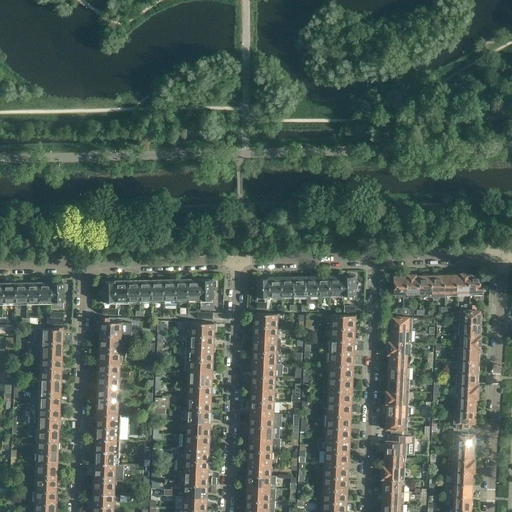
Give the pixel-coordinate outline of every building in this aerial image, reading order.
[(470,295),(469,275),(469,273),(461,274),(461,275),(457,275),(457,295),(470,295)] [(420,296),(420,276),(416,276),(416,274),(408,275),(408,276),(408,296),(420,296)] [(432,296),(432,276),(428,276),(427,274),(422,274),(421,276),(420,276),(420,296),(432,296)] [(445,296),(444,275),(440,275),(439,274),(435,274),(434,276),(432,276),(432,296),(445,296)] [(457,295),(457,275),(456,275),(455,274),(450,274),(449,275),(444,275),(445,296),(457,295)] [(484,274),(469,275),(470,295),(483,295),(483,281),(485,281),(484,274)] [(342,295),(342,276),(341,276),(340,275),(336,275),(335,277),(334,277),(334,276),(330,276),(330,277),(330,295),(342,295)] [(342,276),(342,295),(342,300),(355,300),(355,295),(354,276),(353,276),(352,275),(348,275),(347,276),(346,276),(342,276)] [(294,296),(293,277),(290,277),(290,278),(289,278),(288,276),(284,277),(283,278),(282,278),(282,297),(294,296)] [(295,277),(294,278),(294,296),(306,296),(306,276),(302,277),(301,277),(300,276),(296,276),(295,277)] [(306,276),(306,296),(307,296),(307,303),(318,303),(318,296),(318,277),(317,277),(316,276),(312,276),(311,277),(310,277),(310,276),(306,276)] [(318,277),(318,296),(330,295),(330,277),(329,277),(328,276),(324,276),(323,277),(322,277),(322,276),(318,276),(318,277)] [(408,276),(393,277),(393,283),(395,283),(395,297),(403,296),(403,305),(404,305),(404,309),(397,308),(396,314),(404,315),(408,315),(409,309),(408,309),(408,296),(408,276)] [(257,302),(257,309),(258,309),(267,309),(270,309),(270,299),(270,297),(270,278),(270,277),(266,277),(266,278),(265,278),(264,277),(260,277),(259,278),(258,278),(258,297),(265,297),(265,302),(257,302)] [(271,278),(270,278),(270,297),(282,297),(282,278),(282,277),(278,277),(278,278),(277,278),(276,277),(272,277),(271,278)] [(200,280),(200,298),(200,300),(201,300),(213,299),(213,288),(217,287),(216,281),(212,281),(212,279),(200,280)] [(164,301),(164,280),(152,281),(153,301),(164,301)] [(176,280),(164,280),(164,301),(164,306),(176,305),(176,300),(176,280)] [(188,300),(188,280),(176,280),(176,300),(188,300)] [(200,298),(200,280),(188,280),(188,300),(200,300),(200,298)] [(129,301),(128,281),(116,282),(117,298),(116,302),(129,301)] [(140,301),(140,281),(128,281),(129,301),(140,301)] [(153,301),(152,281),(140,281),(140,301),(153,301)] [(117,298),(116,282),(104,282),(104,302),(116,302),(117,298)] [(38,303),(38,283),(26,284),(26,304),(38,303)] [(50,303),(49,283),(38,283),(38,303),(50,303)] [(50,283),(49,283),(50,303),(50,309),(62,308),(62,303),(62,291),(65,291),(65,284),(62,284),(62,283),(50,283)] [(14,304),(13,284),(1,284),(2,304),(14,304)] [(26,304),(26,284),(13,284),(14,304),(26,304)] [(474,306),(474,304),(470,304),(465,304),(465,305),(464,310),(461,309),(460,309),(460,322),(480,323),(480,319),(482,318),(482,313),(480,312),(480,311),(476,310),(476,306),(474,306)] [(255,326),(283,327),(284,314),(278,314),(255,313),(255,318),(255,325),(255,326)] [(331,339),(331,340),(355,341),(355,330),(355,328),(355,326),(356,326),(356,315),(332,314),(331,327),(331,339)] [(392,325),(391,329),(396,329),(412,330),(412,317),(392,316),(392,318),(390,319),(390,324),(392,325)] [(102,317),(101,334),(122,335),(122,322),(110,321),(110,317),(102,317)] [(187,322),(186,334),(214,336),(215,323),(187,322)] [(480,325),(480,323),(460,322),(459,335),(463,335),(479,336),(479,332),(481,331),(481,326),(480,325)] [(254,337),(254,338),(282,339),(283,327),(255,326),(254,337)] [(41,328),(41,341),(47,341),(47,346),(51,346),(51,342),(55,341),(55,347),(61,347),(61,341),(63,341),(63,336),(62,335),(62,327),(54,327),(54,329),(41,328)] [(411,342),(412,330),(396,329),(391,329),(391,330),(390,331),(390,336),(391,337),(391,341),(411,342)] [(99,340),(99,345),(100,345),(100,351),(106,351),(107,347),(111,347),(111,351),(115,351),(115,347),(121,347),(121,348),(126,348),(127,335),(122,335),(101,334),(101,340),(99,340)] [(214,348),(214,336),(186,334),(186,347),(214,348)] [(481,336),(479,336),(463,335),(459,335),(459,347),(465,348),(479,348),(479,344),(481,344),(481,336)] [(254,350),(282,351),(281,351),(281,339),(282,339),(254,338),(254,350)] [(330,352),(330,363),(354,365),(354,356),(354,355),(354,352),(354,350),(355,341),(331,340),(330,351),(330,352)] [(61,348),(61,347),(55,347),(55,341),(51,342),(51,346),(47,346),(47,341),(41,341),(35,341),(35,358),(40,358),(61,359),(61,353),(62,353),(63,348),(61,348)] [(411,342),(391,341),(389,341),(389,349),(390,349),(390,354),(411,355),(411,342)] [(126,348),(121,348),(121,347),(115,347),(115,351),(111,351),(111,347),(107,347),(106,351),(100,351),(100,353),(99,353),(98,358),(100,358),(100,364),(121,364),(121,365),(125,365),(126,348)] [(213,360),(214,348),(186,347),(185,359),(213,360)] [(478,353),(479,348),(465,348),(459,347),(458,360),(478,361),(478,360),(480,360),(480,353),(478,353)] [(254,350),(253,362),(276,363),(281,363),(282,351),(254,350)] [(410,367),(411,355),(390,354),(390,359),(388,359),(388,366),(410,367)] [(61,360),(61,359),(40,358),(39,378),(60,379),(60,378),(61,378),(62,360),(61,360)] [(213,372),(213,360),(185,359),(185,371),(190,371),(213,372)] [(478,366),(478,361),(458,360),(457,372),(479,373),(479,366),(478,366)] [(253,362),(253,374),(276,375),(282,376),(282,363),(281,363),(276,363),(253,362)] [(329,377),(329,388),(353,389),(353,380),(353,377),(353,375),(354,365),(330,363),(329,376),(329,377)] [(121,365),(121,364),(100,364),(100,365),(98,365),(97,383),(99,383),(99,384),(120,385),(121,365)] [(409,380),(410,367),(388,366),(388,374),(389,374),(389,379),(409,380)] [(212,385),(213,372),(190,371),(189,384),(212,385)] [(479,381),(479,373),(457,372),(457,384),(477,385),(477,381),(479,381)] [(275,388),(276,375),(253,374),(252,387),(275,388)] [(60,379),(39,378),(34,378),(34,384),(39,384),(38,391),(45,391),(44,396),(49,396),(49,391),(53,391),(53,396),(59,396),(59,390),(61,391),(61,385),(60,385),(60,379)] [(409,392),(409,380),(389,379),(389,380),(388,380),(387,386),(389,386),(388,391),(407,392),(409,392)] [(119,397),(120,385),(99,384),(99,390),(97,390),(97,395),(98,395),(98,401),(104,401),(105,396),(109,396),(108,401),(113,401),(113,396),(119,397)] [(212,398),(212,385),(189,384),(189,397),(212,398)] [(478,398),(479,390),(477,390),(477,385),(457,384),(456,397),(473,398),(478,398)] [(274,400),(275,388),(252,387),(251,399),(274,400)] [(328,402),(327,413),(351,414),(352,405),(352,402),(352,400),(353,389),(329,388),(328,401),(328,402)] [(300,402),(300,390),(295,390),(294,396),(292,396),(291,402),(294,402),(300,402)] [(34,395),(33,403),(38,403),(38,408),(59,409),(59,403),(60,403),(61,398),(59,398),(59,396),(53,396),(53,391),(49,391),(49,396),(44,396),(45,391),(38,391),(38,395),(34,395)] [(408,405),(409,392),(407,392),(388,391),(388,396),(386,396),(386,404),(388,404),(408,405)] [(119,414),(119,397),(113,396),(113,401),(108,401),(109,396),(105,396),(104,401),(98,401),(98,402),(96,402),(96,408),(98,408),(98,413),(119,414)] [(164,398),(155,398),(154,408),(160,408),(170,408),(170,396),(164,396),(164,398)] [(211,410),(212,398),(189,397),(188,409),(211,410)] [(478,398),(473,398),(456,397),(455,409),(476,410),(476,409),(477,408),(478,404),(476,402),(476,398),(478,398)] [(274,413),(274,400),(251,399),(251,411),(274,413)] [(408,417),(408,405),(388,404),(388,408),(386,409),(386,414),(387,415),(387,416),(408,417)] [(58,410),(59,409),(38,408),(37,428),(58,429),(58,428),(59,428),(60,410),(58,410)] [(210,423),(211,410),(188,409),(188,422),(210,423)] [(450,421),(449,428),(454,428),(454,427),(458,428),(471,428),(471,423),(475,423),(475,422),(477,421),(477,416),(475,415),(476,410),(455,409),(455,421),(450,421)] [(273,425),(274,413),(251,411),(250,425),(273,425)] [(121,414),(119,414),(98,413),(96,439),(120,440),(121,414)] [(327,426),(326,438),(350,439),(351,430),(350,430),(351,427),(351,425),(351,414),(327,413),(327,426)] [(407,430),(408,417),(387,416),(387,421),(386,421),(385,426),(387,427),(387,429),(391,429),(391,435),(407,436),(414,436),(414,430),(407,430)] [(210,435),(210,423),(188,422),(187,434),(210,435)] [(273,438),(273,425),(250,425),(250,437),(273,438)] [(454,428),(454,435),(454,446),(474,447),(474,443),(476,442),(476,437),(475,436),(475,435),(470,434),(471,428),(458,428),(454,427),(454,428)] [(58,429),(37,428),(35,428),(35,440),(36,440),(57,441),(57,429),(58,429)] [(179,434),(178,446),(186,447),(209,448),(210,435),(187,434),(179,434)] [(406,455),(407,442),(407,436),(391,435),(390,441),(386,441),(386,443),(385,443),(384,448),(386,449),(386,454),(406,455)] [(272,450),(273,438),(250,437),(249,449),(272,450)] [(326,451),(325,463),(349,464),(349,455),(349,452),(349,450),(350,450),(350,439),(326,438),(326,451)] [(118,464),(120,440),(96,439),(95,463),(118,464)] [(57,441),(36,440),(36,461),(56,462),(56,460),(58,461),(59,443),(57,443),(57,441)] [(474,449),(474,447),(454,446),(453,458),(473,459),(474,455),(475,454),(475,450),(474,449)] [(209,460),(209,448),(186,447),(186,459),(209,460)] [(277,450),(272,450),(249,449),(249,462),(272,462),(277,463),(277,450)] [(405,467),(406,455),(386,454),(385,455),(384,456),(384,461),(385,462),(385,466),(405,467)] [(177,458),(177,471),(180,471),(185,471),(208,472),(209,461),(209,460),(186,459),(177,458)] [(475,472),(475,468),(475,460),(473,459),(453,458),(452,471),(473,472),(475,472)] [(56,468),(56,462),(36,461),(35,478),(42,478),(42,474),(46,474),(46,479),(49,479),(49,474),(56,474),(56,473),(57,473),(58,468),(56,468)] [(271,475),(272,462),(249,462),(248,474),(271,475)] [(118,465),(118,464),(95,463),(95,469),(94,469),(93,474),(95,474),(95,475),(101,475),(101,480),(105,480),(105,476),(109,476),(109,481),(116,481),(116,477),(120,478),(121,465),(118,465)] [(320,463),(319,475),(324,476),(324,488),(348,489),(348,479),(348,477),(348,474),(349,474),(349,464),(325,463),(320,463)] [(383,466),(383,474),(385,474),(384,478),(405,479),(410,479),(410,467),(405,467),(385,466),(383,466)] [(180,471),(179,484),(185,484),(208,485),(208,472),(185,471),(180,471)] [(473,477),(473,472),(452,471),(452,483),(472,484),(474,484),(474,477),(473,477)] [(161,473),(152,473),(151,482),(157,483),(161,483),(161,473)] [(55,480),(56,474),(49,474),(49,479),(46,479),(46,474),(42,474),(42,478),(35,478),(34,490),(55,491),(55,485),(57,485),(57,480),(55,480)] [(248,474),(248,487),(271,488),(276,488),(284,488),(284,484),(276,483),(276,475),(271,475),(248,474)] [(115,493),(116,481),(109,481),(109,476),(105,476),(105,480),(101,480),(101,475),(95,475),(95,482),(93,482),(93,487),(94,487),(94,492),(115,493)] [(404,491),(405,479),(384,478),(384,483),(383,483),(382,490),(404,491)] [(472,490),(472,484),(452,483),(451,495),(473,496),(473,490),(472,490)] [(179,484),(179,496),(184,497),(184,496),(207,497),(208,485),(185,484),(179,484)] [(248,487),(247,499),(256,500),(270,501),(275,501),(276,488),(271,488),(248,487)] [(316,501),(315,511),(346,511),(347,504),(347,502),(347,500),(348,489),(324,488),(324,493),(320,493),(319,501),(316,501)] [(55,493),(55,491),(34,490),(33,511),(54,511),(54,510),(56,510),(56,493),(55,493)] [(404,504),(404,491),(382,490),(382,498),(383,498),(383,503),(404,504)] [(114,511),(115,493),(94,492),(94,494),(92,494),(92,511),(93,511),(114,511)] [(473,498),(473,496),(451,495),(451,508),(471,509),(472,509),(472,503),(471,503),(472,498),(473,498)] [(207,510),(207,497),(184,496),(184,497),(184,509),(207,510)] [(274,511),(275,501),(270,501),(256,500),(247,499),(247,511),(255,511),(274,511)] [(403,511),(404,504),(383,503),(383,504),(382,504),(381,511),(383,511),(382,511),(403,511)]
